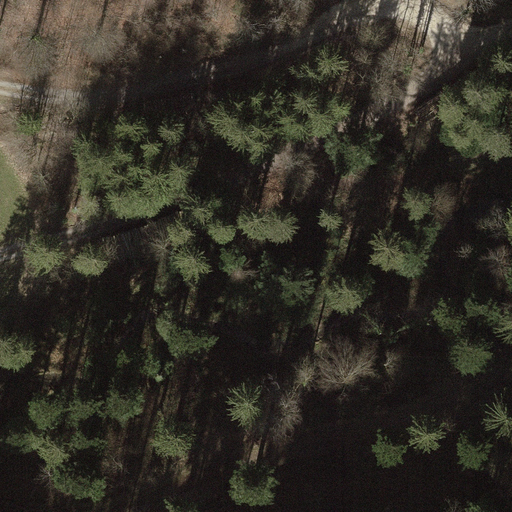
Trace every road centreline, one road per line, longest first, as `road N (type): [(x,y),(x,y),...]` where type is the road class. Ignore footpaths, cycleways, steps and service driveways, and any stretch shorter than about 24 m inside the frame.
road 1 (track): [(450,65),(439,33),(418,12),(391,6),(352,11),(262,55),(100,103),(0,91)]
road 2 (track): [(0,259),(148,221),(372,120),(431,87),(450,65)]
road 3 (track): [(141,511),(279,448),(417,411)]
